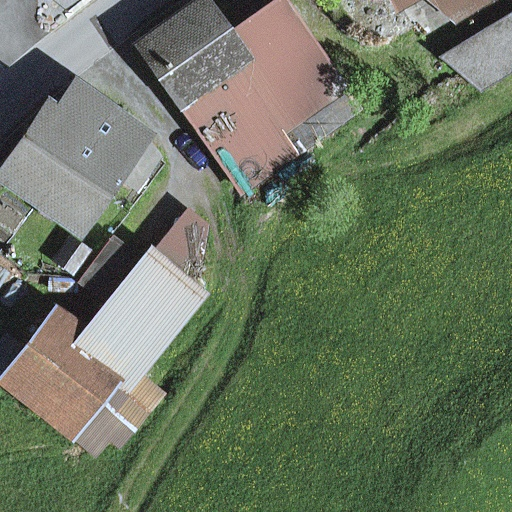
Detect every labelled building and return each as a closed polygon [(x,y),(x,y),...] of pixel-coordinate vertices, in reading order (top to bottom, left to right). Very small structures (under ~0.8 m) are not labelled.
[(244,191),(357,112),(280,3),(234,35),(208,0),(205,0),(143,48),(244,191)] [(445,0),(458,19),(488,0),(445,0)] [(511,19),(483,37),(506,75),(511,71),(511,19)] [(484,89),(506,75),(483,37),(448,59),(484,89)] [(85,230),(128,170),(143,181),(159,159),(148,142),(76,90),(58,114),(50,108),(4,174),(14,181),(85,230)] [(0,178),(0,200),(8,189),(14,181),(4,174),(0,178)] [(8,189),(0,200),(0,255),(30,277),(64,227),(8,189)] [(206,229),(184,212),(147,259),(195,296),(206,229)] [(137,377),(198,299),(195,296),(147,259),(86,338),(58,317),(6,385),(98,456),(111,439),(121,447),(161,396),(137,377)]
